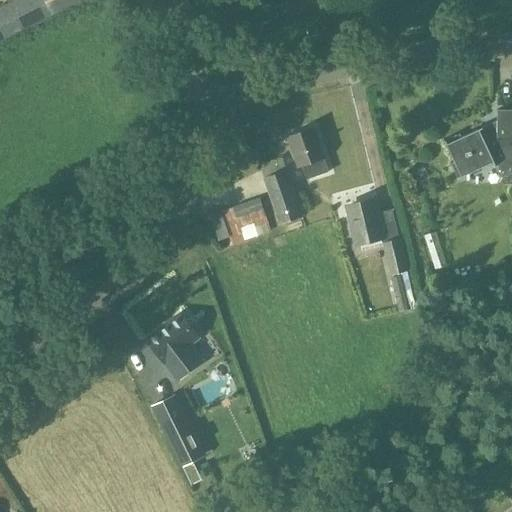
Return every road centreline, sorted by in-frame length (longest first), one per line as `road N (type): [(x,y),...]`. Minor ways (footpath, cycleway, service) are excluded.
road 1 (unclassified): [(0,362),(139,272),(170,240),(195,177),(196,103)]
road 2 (unclassified): [(511,43),(454,45),(196,103)]
